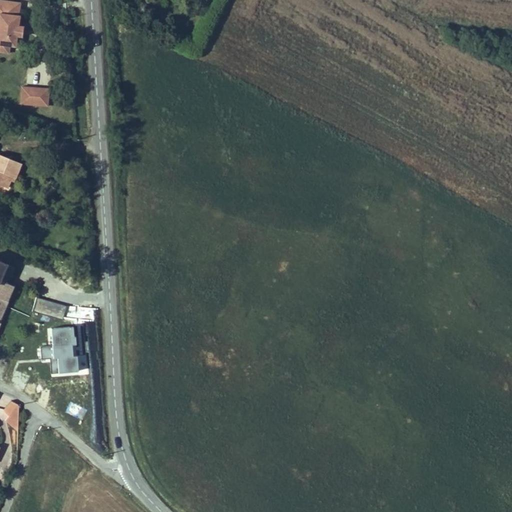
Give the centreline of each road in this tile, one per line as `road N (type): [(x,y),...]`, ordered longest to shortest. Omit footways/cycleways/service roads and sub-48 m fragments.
road 1 (tertiary): [(129,467),(117,411),(91,0)]
road 2 (residential): [(129,467),(105,467),(39,414),(4,511)]
